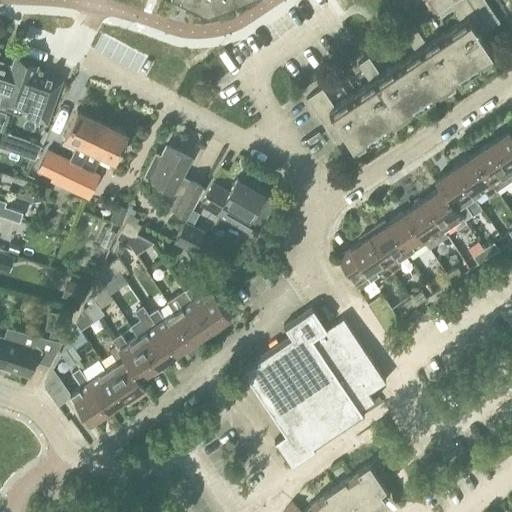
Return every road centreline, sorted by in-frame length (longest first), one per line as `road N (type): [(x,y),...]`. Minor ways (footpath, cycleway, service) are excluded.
road 1 (residential): [(0,400),(34,412),(63,443),(93,458),(208,376),(322,274)]
road 2 (residential): [(327,204),(308,171),(28,35)]
road 3 (residential): [(327,204),(511,79)]
road 4 (residential): [(288,483),(421,398)]
road 5 (residential): [(511,296),(401,368)]
road 6 (residential): [(401,368),(322,274)]
